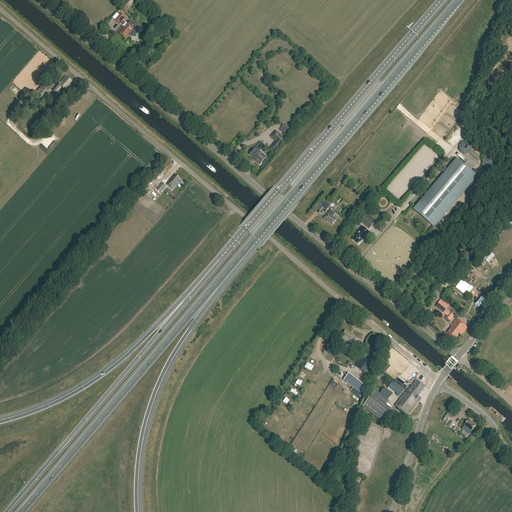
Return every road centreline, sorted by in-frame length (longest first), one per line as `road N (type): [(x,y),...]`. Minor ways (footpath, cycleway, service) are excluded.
road 1 (unclassified): [(439,381),(0,9)]
road 2 (unclassified): [(458,356),(40,0)]
road 3 (trunk): [(22,511),(250,243)]
road 4 (trunk): [(442,0),(221,260)]
road 5 (trunk): [(221,260),(6,511)]
road 6 (trunk): [(250,243),(459,0)]
road 7 (motorway): [(136,511),(138,451),(160,378),(250,243)]
road 8 (motorway): [(221,260),(106,372),(0,422)]
road 9 (unknown): [(348,264),(454,143)]
road 10 (tertiary): [(393,511),(439,381)]
